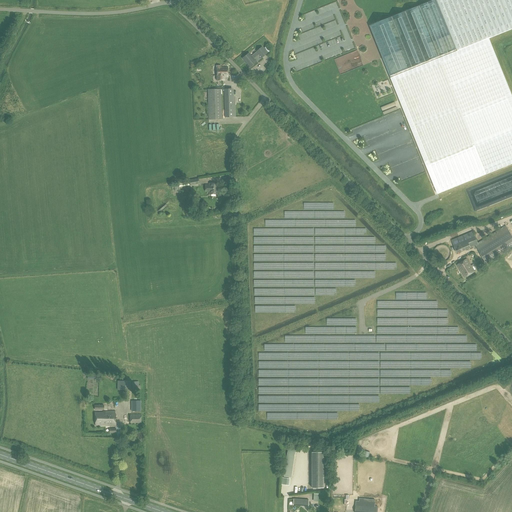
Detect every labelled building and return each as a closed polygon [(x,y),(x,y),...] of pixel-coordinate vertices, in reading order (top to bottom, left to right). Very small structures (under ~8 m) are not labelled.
[(511,0),(434,0),(370,26),(391,78),(437,194),(511,163),(511,95),(489,38),(511,29),(511,0)] [(256,62),(254,59),(259,55),(262,58),(268,53),(262,46),(256,51),(256,52),(251,56),(249,53),(243,58),(250,67),(256,62)] [(228,77),(228,67),(220,67),(220,66),(217,66),(217,80),(225,80),(225,77),(228,77)] [(236,117),(235,97),(234,97),(233,88),(224,89),(224,97),(225,117),(236,117)] [(208,89),(209,120),(222,120),(221,97),(221,89),(208,89)] [(190,185),(189,180),(186,181),(186,182),(171,185),(172,188),(174,187),(175,191),(180,190),(180,187),(190,185)] [(218,194),(218,183),(209,183),(209,185),(205,185),(205,191),(209,191),(209,194),(218,194)] [(506,225),(478,243),(475,245),(487,264),(511,247),(511,235),(508,229),(506,225)] [(475,245),(478,243),(473,231),(470,232),(451,240),(457,253),(471,247),(475,245)] [(472,267),(475,266),(474,264),(471,266),(467,259),(457,265),(465,278),(475,271),(472,267)] [(501,261),(490,267),(494,272),(501,268),(503,272),(506,269),(501,261)] [(128,381),(118,381),(117,390),(128,390),(128,381)] [(131,401),(131,411),(141,411),(141,401),(131,401)] [(103,411),(103,412),(95,413),(95,425),(115,425),(115,411),(103,411)] [(130,415),(130,424),(141,424),(141,414),(130,415)] [(287,446),(283,475),(290,476),(294,447),(287,446)] [(323,452),(312,452),(312,488),(323,488),(323,452)] [(374,506),(375,502),(359,501),(359,504),(355,504),(354,511),(377,511),(378,506),(374,506)]
